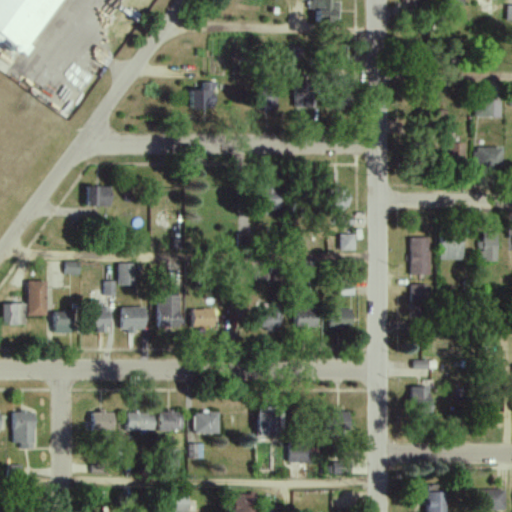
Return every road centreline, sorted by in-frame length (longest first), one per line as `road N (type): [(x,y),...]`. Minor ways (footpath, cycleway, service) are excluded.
road 1 (residential): [(375,0),(378,511)]
road 2 (residential): [(378,370),(0,370)]
road 3 (residential): [(0,256),(186,0)]
road 4 (residential): [(378,147),(81,144)]
road 5 (residential): [(63,511),(62,372)]
road 6 (residential): [(511,455),(378,456)]
road 7 (residential): [(511,199),(378,199)]
